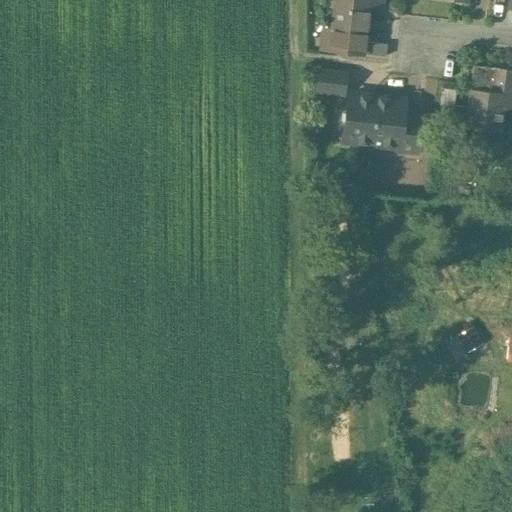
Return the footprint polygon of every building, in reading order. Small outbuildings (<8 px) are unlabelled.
[(335,0),(332,28),(365,32),(369,3),(383,5),(383,0),(335,0)] [(365,32),(332,28),(329,50),(363,54),(365,32)] [(387,45),(364,42),(363,54),(386,57),(387,45)] [(497,69),(473,66),(471,90),(494,93),(497,69)] [(494,93),(471,90),(466,129),(499,133),(504,104),(511,104),(511,70),(497,69),(494,93)] [(375,97),(349,94),(347,110),(342,113),(341,122),(345,127),(353,128),(351,142),(369,144),(375,97)] [(404,101),(375,97),(369,144),(397,147),(398,143),(399,143),(403,113),(404,101)] [(421,115),(403,113),(399,143),(398,143),(397,147),(397,151),(416,154),(421,115)] [(444,339),(453,356),(481,341),(471,324),(444,339)]
